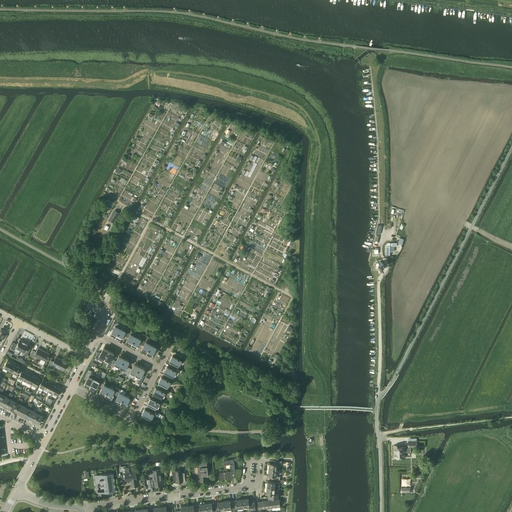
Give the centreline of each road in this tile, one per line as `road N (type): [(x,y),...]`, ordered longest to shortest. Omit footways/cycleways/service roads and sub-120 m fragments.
road 1 (residential): [(81,509),(244,487)]
road 2 (residential): [(70,386),(132,418),(158,368)]
road 3 (track): [(400,430),(407,416),(511,406)]
